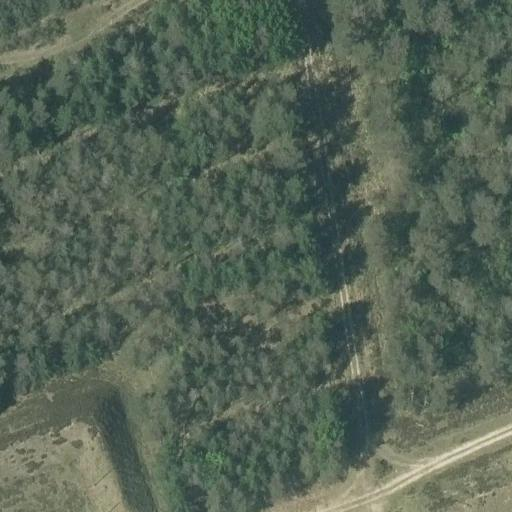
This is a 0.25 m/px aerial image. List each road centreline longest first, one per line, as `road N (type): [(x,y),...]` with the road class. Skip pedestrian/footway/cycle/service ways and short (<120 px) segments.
road 1 (track): [(296,0),(375,511)]
road 2 (track): [(309,511),(511,430)]
